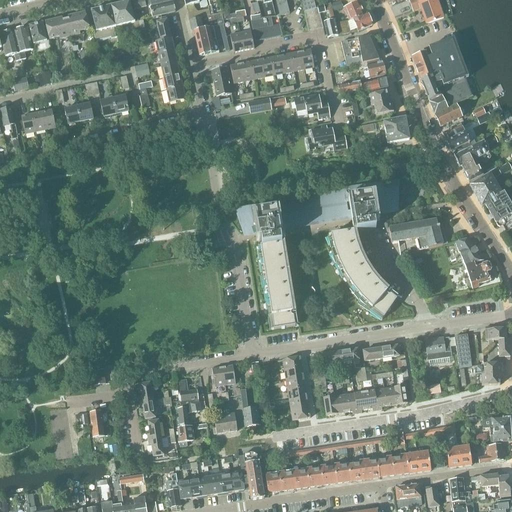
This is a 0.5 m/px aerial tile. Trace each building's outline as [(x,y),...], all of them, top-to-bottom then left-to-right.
[(138,0),(133,1),(135,9),(146,7),(143,0),(138,0)] [(146,0),(151,18),(175,12),(172,2),(174,2),(173,0),(146,0)] [(207,0),(212,16),(222,14),(224,13),(220,0),(207,0)] [(256,0),(261,19),(275,17),(278,17),(273,0),(256,0)] [(273,0),(278,17),(289,14),(285,0),(273,0)] [(300,0),(304,12),(316,9),(313,0),(300,0)] [(408,0),(412,12),(420,9),(426,25),(443,19),(436,0),(408,0)] [(110,7),(115,27),(134,23),(135,23),(134,22),(130,3),(130,2),(129,2),(110,7)] [(331,4),(330,4),(332,12),(343,9),(340,2),(331,4)] [(344,9),(349,21),(349,22),(352,20),(364,15),(358,2),(344,9)] [(332,12),(330,4),(326,5),(330,21),(324,22),(328,38),(338,36),(335,24),(335,20),(332,12)] [(317,7),(319,14),(325,12),(324,6),(317,7)] [(115,27),(110,7),(109,7),(92,11),(91,11),(91,12),(96,31),(96,32),(94,32),(93,32),(96,43),(96,41),(110,38),(111,39),(118,38),(115,27)] [(194,9),(187,11),(189,22),(210,17),(208,10),(198,12),(194,9)] [(317,9),(314,10),(309,11),(304,12),(308,32),(313,31),(318,30),(323,29),(319,14),(317,9)] [(55,20),(45,23),(49,40),(59,38),(60,40),(80,35),(79,33),(89,30),(85,13),(75,16),(75,18),(56,23),(55,20)] [(210,17),(189,22),(191,32),(194,32),(213,27),(219,26),(223,25),(224,25),(222,14),(212,16),(210,17)] [(367,14),(364,15),(352,20),(358,32),(373,26),(367,14)] [(161,19),(162,22),(156,23),(160,40),(171,38),(166,18),(161,19)] [(258,30),(263,29),(268,28),(266,19),(251,22),(253,31),(258,30)] [(349,21),(335,24),(338,36),(342,35),(358,32),(352,20),(349,22),(349,21)] [(47,41),(42,24),(29,27),(33,45),(47,41)] [(279,25),(273,27),(275,38),(282,37),(279,25)] [(27,27),(13,31),(21,60),(25,59),(24,52),(32,50),(27,27)] [(219,53),(213,27),(194,32),(200,57),(219,53)] [(21,60),(13,31),(0,34),(0,35),(5,57),(14,55),(16,61),(21,60)] [(250,32),(240,34),(244,51),(254,49),(250,32)] [(244,51),(240,34),(230,36),(233,53),(244,51)] [(357,65),(378,61),(379,60),(378,60),(368,38),(369,38),(358,40),(358,42),(347,44),(347,42),(341,43),(347,68),(357,65)] [(156,43),(159,55),(174,52),(171,39),(156,43)] [(425,53),(425,54),(411,59),(420,81),(425,93),(429,102),(429,103),(434,116),(468,99),(475,96),(474,95),(471,97),(464,79),(468,78),(464,66),(462,62),(459,55),(460,55),(458,50),(457,50),(453,39),(448,41),(448,40),(444,42),(437,45),(437,44),(433,46),(433,47),(428,48),(430,52),(425,54),(425,53)] [(310,51),(300,53),(304,70),(314,68),(310,51)] [(159,55),(161,67),(177,64),(174,52),(159,55)] [(300,53),(290,55),(294,72),(304,70),(300,53)] [(290,55),(280,57),(284,75),(294,72),(290,55)] [(280,57),(270,59),(274,77),(284,75),(280,57)] [(270,59),(260,61),(264,79),(274,77),(270,59)] [(260,61),(250,63),(254,81),(264,79),(260,61)] [(378,61),(357,65),(358,70),(368,68),(370,79),(385,76),(382,63),(379,64),(378,61)] [(250,63),(240,65),(243,83),(254,81),(250,63)] [(161,67),(164,80),(179,76),(177,64),(161,67)] [(134,68),(136,73),(148,70),(147,65),(134,68)] [(243,83),(240,65),(230,67),(233,85),(243,83)] [(231,95),(226,68),(211,71),(217,98),(231,95)] [(148,70),(136,73),(137,78),(149,76),(148,70)] [(51,84),(49,72),(42,74),(44,85),(51,84)] [(164,80),(167,92),(182,88),(179,76),(164,80)] [(120,78),(123,90),(129,89),(126,77),(120,78)] [(26,79),(12,82),(14,92),(28,89),(26,79)] [(360,95),(388,88),(386,79),(360,84),(360,81),(338,86),(339,95),(349,93),(349,94),(360,92),(360,95)] [(97,83),(91,84),(93,97),(99,95),(97,83)] [(138,85),(140,91),(152,88),(151,83),(138,85)] [(93,97),(91,84),(85,86),(87,98),(93,97)] [(182,88),(167,92),(170,104),(185,100),(182,88)] [(55,92),(58,104),(64,103),(61,91),(55,92)] [(389,102),(387,93),(386,92),(369,96),(371,107),(374,106),(376,116),(393,112),(391,102),(389,102)] [(117,96),(112,97),(116,115),(129,112),(125,96),(118,98),(117,96)] [(141,98),(144,110),(150,109),(147,96),(141,98)] [(317,114),(318,120),(330,118),(327,102),(320,103),(319,96),(294,100),(296,113),(306,111),(307,116),(317,114)] [(116,115),(112,97),(107,99),(107,100),(100,102),(103,117),(104,117),(104,118),(105,119),(110,118),(110,117),(110,116),(116,115)] [(218,98),(211,99),(214,112),(221,110),(218,98)] [(271,101),(272,108),(286,106),(285,99),(271,101)] [(248,104),(250,114),(271,110),(269,100),(248,104)] [(82,104),(77,105),(81,122),(93,120),(90,104),(83,106),(82,104)] [(81,122),(77,105),(71,106),(72,108),(64,110),(68,125),(81,122)] [(456,106),(434,116),(440,128),(462,118),(456,106)] [(0,110),(0,111),(3,127),(11,126),(12,133),(11,134),(12,140),(18,139),(16,133),(17,133),(12,108),(0,110)] [(482,108),(473,113),(476,118),(485,114),(482,108)] [(499,108),(487,114),(489,119),(490,121),(491,120),(490,118),(493,116),(494,117),(501,113),(499,108)] [(52,111),(42,113),(45,131),(55,129),(52,111)] [(42,113),(31,115),(35,133),(45,131),(42,113)] [(487,114),(476,118),(480,126),(490,121),(489,119),(487,114)] [(35,133),(31,115),(21,117),(25,135),(35,133)] [(407,128),(407,126),(405,119),(383,123),(387,144),(409,140),(408,131),(409,131),(408,127),(407,128)] [(371,133),(369,125),(362,126),(363,134),(371,133)] [(451,152),(456,149),(473,140),(468,132),(464,134),(461,126),(443,134),(447,143),(447,144),(451,152)] [(326,127),(321,128),(321,130),(311,132),(312,140),(311,140),(312,149),(332,146),(333,151),(347,149),(344,137),(334,139),(332,130),(327,131),(326,127)] [(485,142),(488,148),(497,144),(494,137),(485,142)] [(456,149),(459,154),(476,145),(473,140),(456,149)] [(476,145),(459,154),(453,157),(459,169),(461,167),(463,171),(469,183),(482,177),(474,161),(479,158),(480,162),(483,162),(488,159),(489,157),(487,153),(488,153),(482,142),(476,145)] [(469,186),(481,207),(501,194),(492,179),(500,175),(511,169),(507,164),(497,170),(489,174),(488,175),(469,186)] [(495,166),(486,171),(488,175),(489,174),(497,170),(495,166)] [(238,212),(238,213),(239,213),(246,234),(245,234),(245,235),(246,235),(258,233),(258,236),(259,240),(256,241),(259,241),(261,241),(262,242),(261,242),(262,247),(260,247),(260,248),(257,248),(257,249),(260,248),(262,261),(261,261),(259,262),(260,262),(262,262),(265,275),(264,275),(262,275),(262,276),(265,275),(267,289),(266,289),(264,289),(267,289),(269,302),(268,302),(266,303),(269,303),(271,316),(270,316),(268,316),(268,317),(271,316),(273,329),(272,330),(271,330),(273,330),(281,329),(281,330),(285,329),(284,328),(295,327),(295,326),(293,315),(293,313),(282,244),(281,238),(283,237),(283,236),(283,232),(282,229),(351,218),(351,221),(352,225),(353,231),(353,232),(354,232),(354,233),(356,232),(376,229),(375,224),(374,223),(377,222),(379,221),(376,221),(376,217),(375,214),(395,210),(395,209),(395,210),(395,185),(395,184),(344,191),(281,206),(238,212)] [(497,226),(500,227),(502,226),(506,233),(511,229),(511,216),(511,215),(511,214),(511,209),(502,195),(485,206),(497,226)] [(411,240),(416,239),(420,251),(443,245),(438,228),(439,228),(439,227),(437,227),(436,220),(389,228),(391,243),(397,242),(398,247),(411,245),(411,240)] [(387,292),(379,284),(378,284),(371,275),(365,265),(360,255),(356,244),(354,233),(354,232),(353,232),(331,236),(328,237),(331,237),(334,250),(331,251),(334,251),(339,264),(336,265),(339,264),(345,276),(342,278),(345,277),(352,288),(350,290),(353,289),(361,299),(359,302),(362,300),(372,309),(370,312),(372,310),(383,318),(381,321),(383,318),(383,319),(396,299),(387,292)] [(464,267),(472,289),(478,287),(477,285),(489,281),(490,281),(491,279),(489,272),(490,270),(489,265),(486,264),(477,267),(476,263),(483,261),(468,240),(455,243),(464,267)] [(490,330),(490,328),(485,328),(485,341),(498,341),(499,358),(505,358),(505,360),(510,360),(508,330),(490,330)] [(454,337),(458,364),(471,362),(467,335),(454,337)] [(425,341),(427,356),(428,361),(452,357),(449,338),(443,339),(443,338),(425,341)] [(385,345),(380,346),(382,359),(399,357),(397,346),(385,348),(385,345)] [(382,359),(380,346),(374,347),(375,350),(363,352),(364,362),(382,359)] [(345,349),(340,350),(342,363),(359,360),(357,350),(345,352),(345,349)] [(342,363),(340,350),(334,351),(335,353),(323,355),(324,366),(342,363)] [(282,360),(284,371),(302,368),(300,358),(282,360)] [(500,386),(499,375),(502,375),(501,364),(484,365),(484,375),(481,376),(482,386),(500,386)] [(233,367),(222,368),(225,386),(235,385),(233,367)] [(225,386),(222,368),(209,370),(210,376),(213,376),(215,388),(225,386)] [(284,371),(286,381),(303,378),(302,368),(284,371)] [(93,371),(94,386),(105,384),(103,370),(93,371)] [(178,409),(180,428),(188,427),(187,414),(192,413),(200,412),(199,403),(198,403),(197,391),(195,383),(201,382),(200,377),(177,380),(178,393),(179,393),(180,402),(181,409),(178,409)] [(286,381),(287,391),(305,388),(303,378),(286,381)] [(139,398),(139,403),(153,401),(150,384),(139,385),(141,397),(139,398)] [(405,386),(394,388),(397,406),(407,404),(405,386)] [(429,387),(430,395),(440,393),(439,387),(434,388),(434,386),(429,387)] [(287,391),(289,401),(307,398),(305,388),(287,391)] [(394,388),(384,390),(387,407),(397,406),(394,388)] [(384,390),(374,391),(377,411),(382,411),(381,408),(387,407),(384,390)] [(240,392),(245,428),(259,426),(257,409),(247,410),(245,391),(240,392)] [(374,391),(364,393),(367,410),(372,409),(372,412),(377,411),(374,391)] [(364,393),(354,394),(357,414),(362,414),(361,411),(367,410),(364,393)] [(354,394),(344,396),(346,413),(352,413),(352,415),(357,414),(354,394)] [(344,396),(334,397),(336,415),(346,413),(344,396)] [(336,415),(334,397),(323,399),(326,417),(336,415)] [(289,401),(291,411),(308,408),(307,398),(289,401)] [(153,401),(139,403),(140,408),(143,408),(145,420),(155,418),(155,416),(160,415),(158,400),(153,401)] [(308,408),(291,411),(292,421),(310,419),(308,408)] [(95,413),(90,414),(91,429),(92,438),(96,437),(95,428),(103,428),(101,412),(100,412),(99,411),(96,412),(95,413)] [(75,415),(77,426),(88,424),(87,414),(75,415)] [(213,430),(214,435),(237,432),(234,414),(213,417),(215,429),(213,430)] [(510,418),(482,419),(482,429),(490,428),(491,443),(511,441),(511,439),(511,437),(511,436),(511,435),(511,433),(510,419),(510,418)] [(147,435),(148,440),(161,438),(158,421),(148,423),(150,435),(147,435)] [(191,426),(188,427),(180,428),(177,428),(180,448),(187,447),(186,442),(193,441),(191,426)] [(161,438),(148,440),(149,446),(151,445),(153,457),(164,456),(161,438)] [(491,462),(502,461),(500,444),(486,446),(487,457),(478,458),(479,464),(491,462)] [(468,446),(453,449),(446,450),(449,469),(471,466),(468,446)] [(405,455),(408,474),(408,475),(431,472),(427,452),(405,455)] [(244,455),(244,458),(249,489),(251,501),(264,499),(257,456),(252,453),(244,455)] [(401,458),(391,460),(394,476),(408,474),(405,455),(400,456),(401,458)] [(249,489),(244,458),(241,458),(241,457),(239,458),(241,474),(242,474),(244,490),(249,489)] [(394,476),(391,460),(391,457),(386,458),(386,460),(377,462),(380,478),(394,476)] [(351,465),(349,466),(351,483),(354,482),(367,481),(364,461),(359,462),(359,464),(351,465)] [(369,461),(364,461),(367,481),(380,479),(380,478),(377,462),(369,463),(369,461)] [(444,468),(443,461),(431,463),(432,469),(444,468)] [(334,466),(334,468),(337,484),(351,482),(351,483),(349,466),(339,467),(339,465),(334,466)] [(320,468),(320,470),(323,486),(337,484),(334,468),(325,469),(325,467),(320,468)] [(306,469),(307,472),(309,488),(323,486),(320,470),(312,471),(311,469),(306,469)] [(292,471),(293,474),(295,490),(309,488),(307,472),(298,473),(297,471),(292,471)] [(278,473),(279,476),(281,492),(295,490),(293,474),(284,475),(284,473),(278,473)] [(242,474),(241,474),(231,475),(233,493),(244,491),(244,490),(242,474)] [(470,483),(478,482),(480,482),(481,488),(498,486),(500,499),(511,497),(511,491),(510,492),(508,474),(469,478),(470,483)] [(165,483),(167,492),(169,509),(181,507),(176,475),(171,475),(172,482),(165,483)] [(233,493),(231,475),(220,477),(223,495),(233,493)] [(281,492),(279,476),(270,477),(270,475),(265,475),(268,494),(281,492)] [(223,495),(220,477),(210,479),(212,496),(223,495)] [(212,496),(210,479),(199,480),(202,498),(212,496)] [(449,481),(452,511),(466,511),(463,479),(449,481)] [(202,498),(199,480),(189,482),(192,500),(202,498)] [(192,500),(189,482),(178,484),(181,501),(192,500)] [(419,485),(407,486),(409,499),(421,498),(419,485)] [(407,486),(395,488),(397,501),(397,504),(402,504),(402,503),(409,502),(409,499),(407,486)] [(431,490),(430,488),(425,489),(428,509),(439,507),(436,490),(431,490)] [(118,506),(112,506),(113,511),(124,511),(123,505),(122,499),(121,492),(116,492),(118,506)] [(27,496),(29,509),(35,508),(33,495),(27,496)] [(134,503),(135,511),(146,511),(144,498),(133,500),(134,503)] [(488,507),(488,511),(492,511),(511,510),(511,507),(511,499),(497,501),(497,506),(488,507)] [(8,511),(6,502),(0,503),(0,506),(0,509),(0,511),(8,511)] [(113,511),(112,506),(112,502),(101,504),(101,511),(113,511)] [(123,505),(124,511),(135,511),(134,503),(128,504),(123,505)] [(148,504),(148,508),(148,511),(156,511),(155,503),(148,504)]
